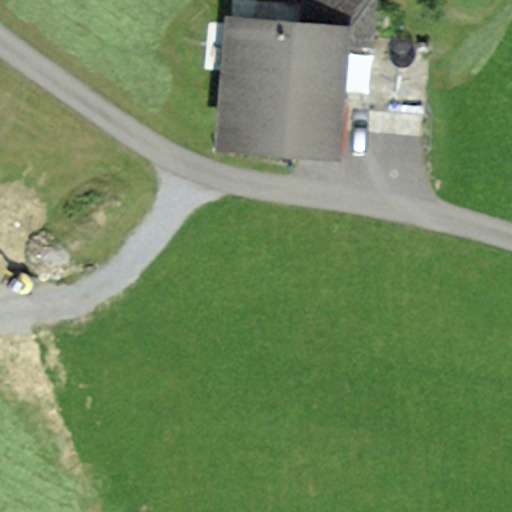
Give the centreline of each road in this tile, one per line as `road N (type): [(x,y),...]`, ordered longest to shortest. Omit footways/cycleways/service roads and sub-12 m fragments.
road 1 (unclassified): [(511,237),(190,167),(0,38)]
road 2 (track): [(190,167),(145,246),(90,300),(0,308)]
